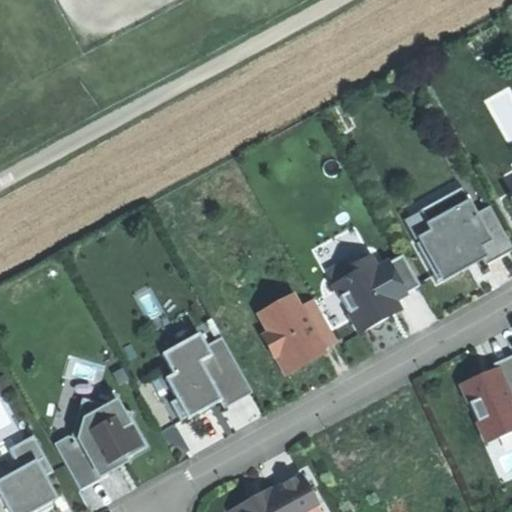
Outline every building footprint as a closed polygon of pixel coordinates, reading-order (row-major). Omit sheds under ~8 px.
[(511,251),(511,247),(488,207),(476,214),(462,188),(436,202),(443,214),(427,224),(432,233),(414,244),(434,280),(463,264),(478,255),(485,267),(511,251)] [(420,212),(427,224),(443,214),(436,202),(420,212)] [(392,299),(417,283),(399,253),(373,269),(364,255),(344,267),(348,274),(329,286),(358,334),(380,321),(399,309),(392,299)] [(321,273),(329,286),(348,274),(344,267),(341,261),(321,273)] [(328,325),(315,300),(300,308),(293,295),(260,314),(269,331),(262,335),(274,355),(282,351),(292,369),(308,360),(324,351),(323,349),(314,333),(328,325)] [(337,341),(328,325),(314,333),(323,349),(337,341)] [(223,409),(251,393),(220,338),(204,347),(197,334),(159,355),(171,376),(164,380),(186,419),(210,406),(219,401),(223,409)] [(284,373),(292,369),(282,351),(274,355),(284,373)] [(494,372),(497,378),(511,409),(511,357),(492,367),(494,372)] [(485,376),(477,380),(480,386),(497,378),(494,372),(485,376)] [(477,380),(458,388),(475,425),(486,420),(496,442),(511,434),(511,409),(497,378),(480,386),(477,380)] [(71,445),(56,453),(80,494),(107,479),(106,477),(102,470),(121,459),(124,463),(125,462),(146,451),(130,422),(131,417),(80,403),(69,440),(69,443),(71,445)] [(486,447),(496,442),(486,420),(475,425),(486,447)] [(7,453),(18,472),(26,467),(36,484),(43,480),(51,475),(31,439),(7,453)] [(127,465),(125,462),(124,463),(121,459),(102,470),(106,477),(119,470),(127,465)] [(0,511),(48,511),(51,511),(49,508),(36,484),(26,467),(18,472),(0,481),(0,511)] [(320,511),(300,475),(266,493),(232,511),(320,511)] [(56,503),(43,480),(36,484),(49,508),(56,503)]
